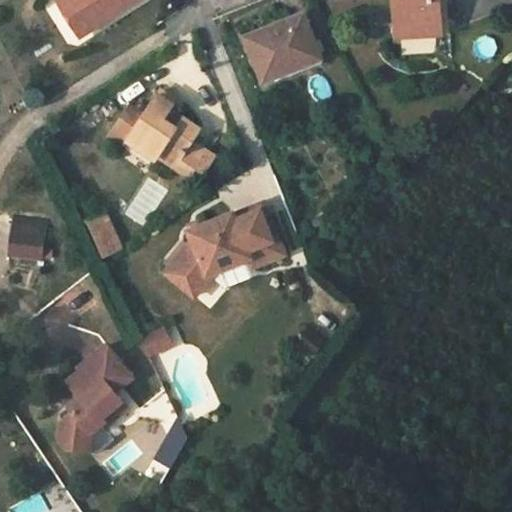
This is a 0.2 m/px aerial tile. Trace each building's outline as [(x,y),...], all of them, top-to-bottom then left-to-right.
[(59,0),(82,36),(138,0),(59,0)] [(394,0),(396,27),(441,24),(439,0),(394,0)] [(296,64),(321,55),(304,11),(246,33),(265,83),(298,70),(296,64)] [(442,34),(441,24),(396,27),(397,36),(442,34)] [(324,60),(321,55),(296,64),(298,70),(324,60)] [(166,116),(171,107),(176,100),(162,90),(147,113),(129,142),(156,159),(159,156),(191,176),(207,151),(192,141),(201,128),(184,116),(178,125),(166,116)] [(111,138),(125,148),(129,142),(147,113),(132,104),(111,138)] [(184,116),(171,107),(166,116),(178,125),(184,116)] [(194,239),(188,246),(171,267),(167,272),(195,296),(216,271),(252,257),(256,267),(286,256),(267,207),(237,219),(234,212),(190,229),(194,239)] [(103,214),(85,222),(102,258),(120,250),(103,214)] [(14,226),(10,254),(42,258),(46,230),(14,226)] [(165,262),(171,267),(188,246),(183,241),(165,262)] [(168,326),(142,339),(150,355),(176,342),(168,326)] [(68,449),(90,451),(91,433),(107,420),(103,416),(123,400),(116,391),(122,386),(134,377),(108,345),(80,368),(82,370),(69,381),(83,398),(71,408),(74,412),(64,420),(62,441),(68,449)] [(91,433),(90,451),(99,452),(140,420),(141,410),(122,386),(116,391),(123,400),(103,416),(107,420),(91,433)] [(166,422),(144,475),(161,482),(183,429),(166,422)] [(112,476),(141,453),(130,439),(101,462),(112,476)]
